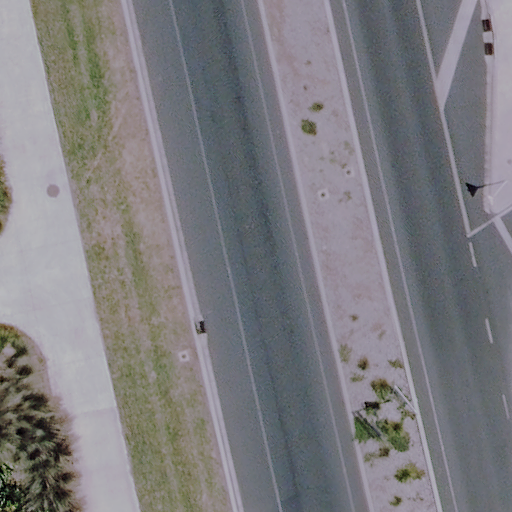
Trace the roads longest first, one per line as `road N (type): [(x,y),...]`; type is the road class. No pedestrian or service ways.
road 1 (secondary): [(380,0),(503,511)]
road 2 (secondary): [(293,511),(188,0)]
